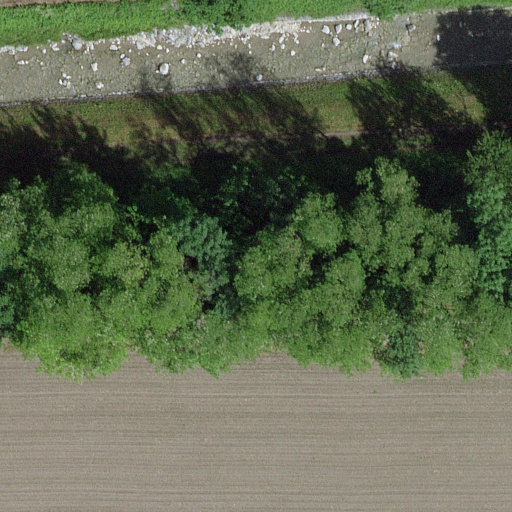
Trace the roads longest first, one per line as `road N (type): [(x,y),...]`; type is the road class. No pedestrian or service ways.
road 1 (track): [(511,109),(0,150)]
road 2 (track): [(511,328),(0,329)]
